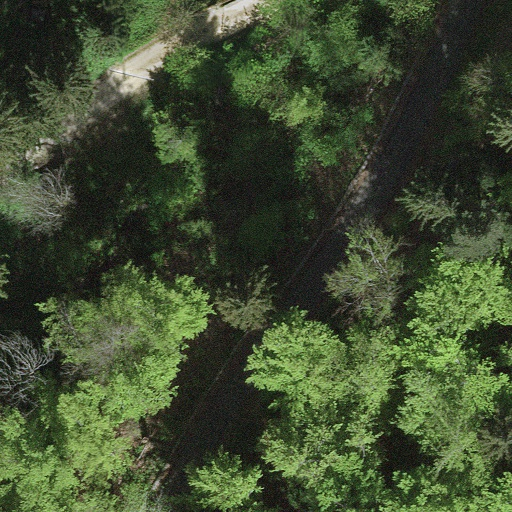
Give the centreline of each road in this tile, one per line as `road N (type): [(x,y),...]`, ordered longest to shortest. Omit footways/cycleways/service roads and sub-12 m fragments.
road 1 (unclassified): [(472,0),(438,85),(173,511)]
road 2 (track): [(270,0),(136,74),(0,166)]
